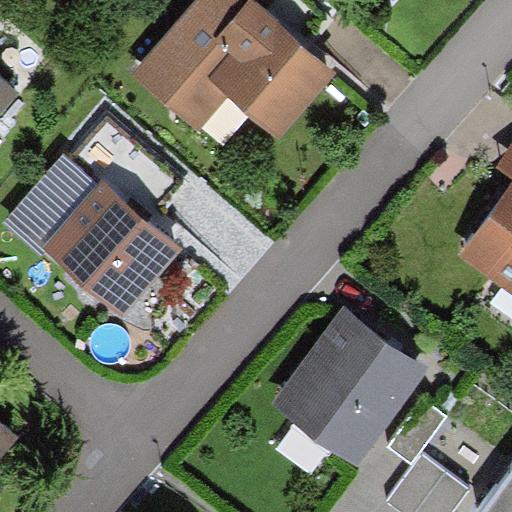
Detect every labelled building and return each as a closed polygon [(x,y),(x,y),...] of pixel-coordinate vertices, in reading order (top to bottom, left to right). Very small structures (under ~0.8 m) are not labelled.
[(283,131),(342,56),(272,2),(273,0),(194,0),(141,68),(206,119),(229,89),(283,131)] [(0,110),(24,83),(0,61),(0,16),(4,12),(0,8),(0,110)] [(4,218),(119,315),(187,236),(156,210),(185,176),(101,105),(4,218)] [(511,133),(509,131),(486,166),(504,179),(452,254),(511,295),(511,133)] [(426,366),(332,306),(267,406),(359,466),(373,444),(401,462),(378,498),(400,511),(412,511),(441,467),(416,451),(441,413),(409,392),(426,366)] [(0,445),(20,422),(0,404),(0,445)] [(511,511),(511,447),(464,511),(511,511)]
